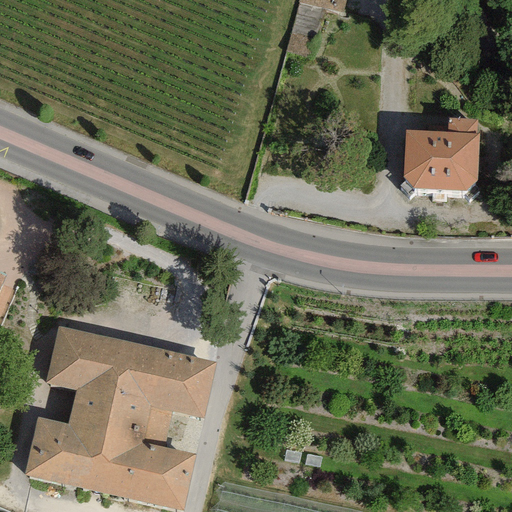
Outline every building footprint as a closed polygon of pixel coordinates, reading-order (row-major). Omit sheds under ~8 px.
[(343,14),(346,0),(297,0),(297,3),(298,3),(321,9),(343,14)] [(315,39),(321,9),(298,3),(290,33),(315,39)] [(290,33),(285,52),(310,59),(315,39),(290,33)] [(476,134),(476,120),(447,119),(447,132),(405,131),(402,177),(412,189),(465,191),(477,181),(478,134),(476,134)] [(214,362),(57,328),(45,385),(74,391),(67,425),(36,419),(24,477),(182,510),(193,456),(162,450),(170,412),(201,419),(214,362)]
